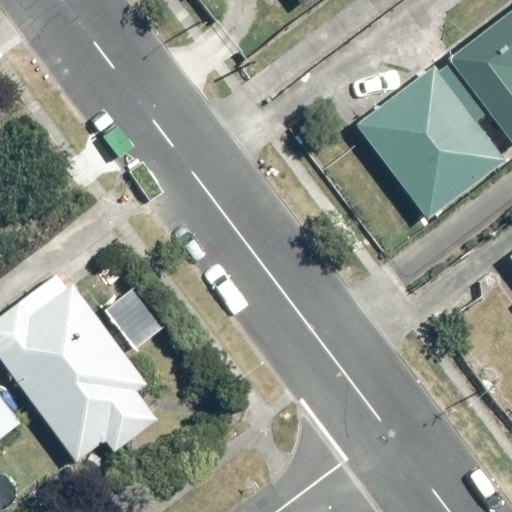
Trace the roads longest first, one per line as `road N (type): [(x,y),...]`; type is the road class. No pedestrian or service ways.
road 1 (residential): [(382,424),(298,343),(52,0)]
road 2 (residential): [(382,424),(270,511)]
